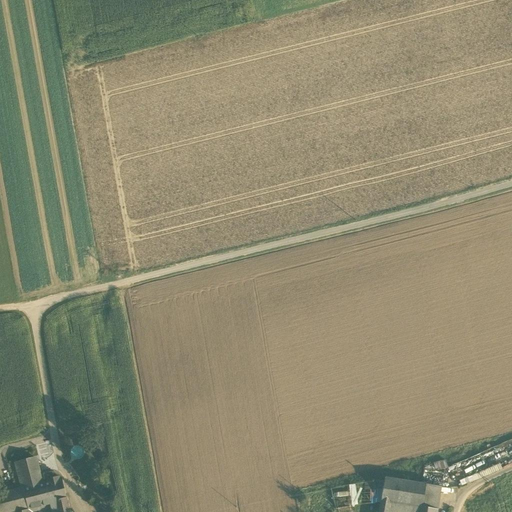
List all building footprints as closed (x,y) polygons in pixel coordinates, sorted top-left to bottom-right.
[(25,479),(27,487),(42,483),(40,482),(39,478),(41,478),(35,458),(20,462),(22,470),(18,471),(20,480),(25,479)] [(385,477),(380,501),(378,511),(388,511),(390,503),(417,507),(417,506),(422,507),(437,509),(440,487),(425,484),(385,477)] [(55,503),(57,511),(69,511),(61,479),(50,481),(56,503),(55,503)] [(28,510),(31,509),(55,503),(56,503),(50,481),(42,483),(27,487),(22,488),(28,509),(28,510)] [(357,504),(355,484),(345,484),(346,505),(357,504)] [(19,511),(28,509),(22,488),(3,493),(7,511),(19,511)] [(416,511),(417,507),(390,503),(388,511),(416,511)]
